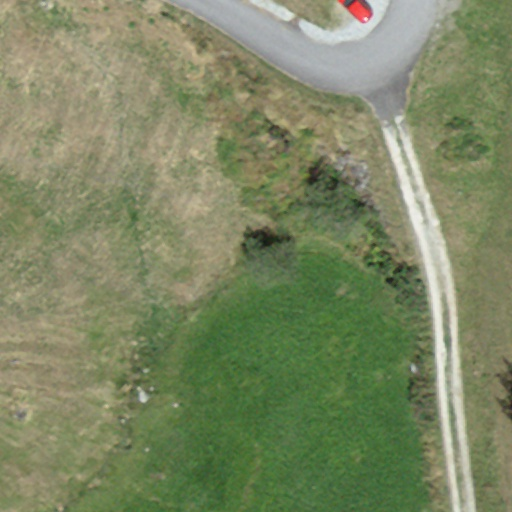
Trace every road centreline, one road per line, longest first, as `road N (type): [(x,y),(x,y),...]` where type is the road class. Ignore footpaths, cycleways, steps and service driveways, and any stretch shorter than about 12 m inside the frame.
road 1 (track): [(369,61),(438,264),(466,511)]
road 2 (track): [(204,0),(335,66),(374,59),(406,21),(411,0)]
